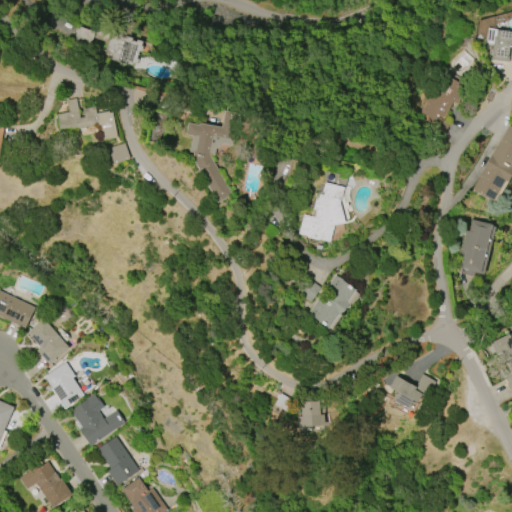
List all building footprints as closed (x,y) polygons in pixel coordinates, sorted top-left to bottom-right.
[(79,27),(94,32),(89,47),(75,42),(75,40),(73,39),(76,28),(79,29),(79,27)] [(511,47),(510,47),(508,62),(490,60),(492,45),(485,44),(487,28),(496,29),(496,30),(511,32),(511,47)] [(104,51),(111,33),(125,38),(126,37),(131,38),(131,40),(135,42),(136,40),(142,42),(140,46),(142,46),(140,52),(138,51),(136,58),(138,59),(136,65),(126,61),(125,65),(123,64),(122,66),(119,65),(119,63),(110,60),(112,54),(104,51)] [(442,121),(452,102),(457,105),(466,89),(440,75),(419,113),(425,117),(423,121),(443,132),(447,123),(442,121)] [(96,114),(111,111),(116,138),(101,140),(99,127),(97,127),(96,126),(59,133),(56,114),(68,112),(65,101),(75,99),(79,118),(83,117),(84,109),(94,107),(96,114)] [(199,124),(220,127),(223,111),(237,114),(232,146),(222,144),(215,149),(214,156),(210,156),(232,196),(216,204),(191,159),(192,153),(189,152),(191,137),(185,136),(187,123),(198,125),(199,124)] [(471,190),(509,125),(511,126),(511,166),(511,168),(511,172),(506,182),(504,181),(492,202),(471,190)] [(108,149),(124,143),(129,159),(113,165),(108,149)] [(329,242),(318,239),(318,240),(306,237),(306,236),(297,233),(302,214),(314,217),(324,182),(321,181),(326,166),(348,172),(340,200),(338,200),(344,223),(333,226),(329,242)] [(471,220),(492,225),(479,273),(459,268),(463,251),(460,251),(465,230),(468,231),(471,220)] [(357,291),(333,275),(308,315),(332,330),(357,291)] [(308,279),(320,288),(310,303),(297,294),(308,279)] [(0,291),(34,307),(25,328),(0,316),(0,291)] [(25,335),(51,364),(69,348),(43,319),(25,335)] [(511,390),(511,391),(504,377),(510,373),(501,353),(495,355),(489,343),(508,334),(511,342),(511,390)] [(64,409),(85,396),(64,363),(43,376),(64,409)] [(422,375),(435,382),(426,399),(420,396),(416,403),(412,400),(407,409),(402,406),(402,407),(391,401),(396,392),(388,387),(395,376),(415,387),(422,375)] [(116,411),(103,419),(98,411),(103,408),(95,395),(69,411),(89,446),(125,425),(116,411)] [(0,443),(13,407),(0,401),(0,443)] [(318,401),(319,419),(323,419),(323,426),(298,427),(297,417),(301,417),(300,402),(318,401)] [(95,451),(119,485),(139,471),(115,437),(95,451)] [(52,508),(35,483),(25,490),(17,478),(33,467),(35,469),(47,461),(59,480),(60,479),(71,495),(52,508)] [(135,511),(165,511),(167,511),(152,489),(147,492),(138,477),(120,489),(135,511)]
